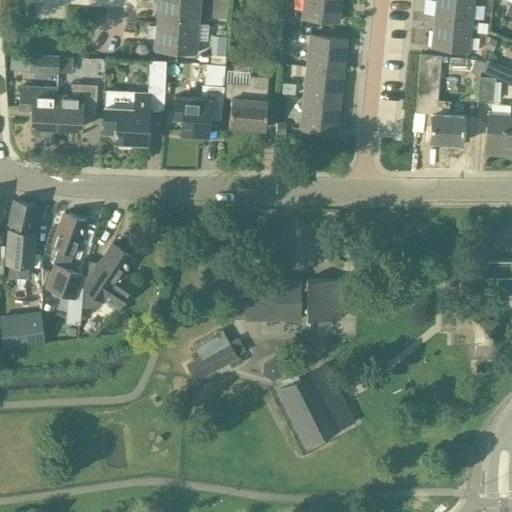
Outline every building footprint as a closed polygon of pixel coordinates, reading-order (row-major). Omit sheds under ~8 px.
[(157,0),(156,18),(197,22),(198,0),(157,0)] [(337,21),(339,0),(302,0),(301,17),(337,21)] [(435,0),(434,14),(470,18),(472,0),(435,0)] [(470,18),(434,14),(431,46),(467,50),(470,18)] [(156,18),(154,49),(195,52),(196,40),(207,40),(208,22),(197,22),(156,18)] [(487,23),(477,22),(476,32),(486,33),(487,23)] [(285,23),(284,37),(298,39),(299,25),(285,23)] [(267,25),(265,39),(273,39),(280,40),(282,26),(274,26),(267,25)] [(309,34),(305,66),(342,70),(346,38),(309,34)] [(212,36),(211,62),(225,62),(226,36),(212,36)] [(490,37),(485,47),(492,50),(497,40),(490,37)] [(28,71),(57,71),(58,54),(29,53),(28,71)] [(441,55),(420,53),(417,87),(438,89),(441,55)] [(474,75),(478,76),(484,61),(474,59),(470,70),(474,75)] [(149,60),(147,92),(164,92),(166,61),(149,60)] [(511,70),(486,60),(481,71),(509,82),(511,74),(511,70)] [(206,63),(205,80),(224,80),(224,64),(206,63)] [(339,100),(342,70),(305,66),(302,96),(339,100)] [(267,77),(249,75),(248,83),(226,81),(224,97),(230,97),(228,124),(263,127),(267,77)] [(478,86),(476,100),(493,102),(494,89),(495,78),(479,76),(478,86)] [(282,81),(281,92),(293,93),(294,83),(282,81)] [(56,94),(55,126),(79,128),(80,112),(94,112),(96,84),(72,83),(71,94),(56,94)] [(174,95),(172,115),(181,116),(180,132),(207,134),(208,118),(209,112),(221,113),(223,86),(202,84),(200,97),(174,95)] [(57,86),(20,85),(18,109),(31,109),(30,125),(55,126),(56,94),(57,86)] [(102,107),(101,132),(114,133),(113,140),(116,140),(116,145),(119,147),(129,148),(132,145),(132,141),(145,141),(147,107),(147,92),(134,91),(133,108),(102,107)] [(335,132),(339,100),(302,96),(298,128),(335,132)] [(448,101),(434,100),(434,113),(430,113),(428,140),(445,142),(445,147),(458,147),(458,143),(460,143),(462,115),(447,114),(448,101)] [(487,112),(484,151),(501,152),(502,146),(511,146),(511,100),(510,101),(509,114),(487,112)] [(276,123),(275,133),(285,134),(285,124),(276,123)] [(9,226),(14,227),(13,229),(13,230),(10,230),(8,262),(32,264),(34,232),(28,231),(28,230),(29,228),(31,229),(37,204),(14,199),(9,226)] [(50,272),(41,269),(41,285),(44,286),(68,296),(66,323),(80,324),(83,287),(80,287),(85,274),(68,265),(85,218),(63,210),(50,244),(57,246),(52,263),(53,263),(50,272)] [(87,263),(83,287),(103,300),(104,299),(118,308),(131,289),(121,282),(126,274),(123,270),(131,256),(111,243),(97,265),(87,263)] [(511,259),(478,259),(478,278),(511,278),(511,259)] [(443,274),(443,286),(457,286),(457,274),(443,274)] [(245,278),(233,278),(233,318),(245,318),(298,318),(298,314),(306,314),(306,318),(318,318),(318,325),(331,325),(331,318),(339,318),(339,278),(306,278),(306,282),(298,282),(298,278),(278,278),(245,278)] [(162,292),(149,289),(145,306),(158,309),(162,292)] [(474,307),(474,354),(496,354),(496,307),(474,307)] [(40,310),(0,314),(0,329),(2,348),(44,344),(40,310)] [(122,319),(119,322),(119,326),(122,329),(127,329),(131,329),(134,325),(133,321),(130,318),(126,319),(122,319)] [(220,329),(193,345),(197,354),(198,356),(207,375),(220,368),(228,363),(231,368),(242,362),(239,355),(246,351),(244,349),(238,336),(232,339),(229,341),(224,333),(222,329),(220,329)] [(263,363),(263,373),(271,378),(280,373),(280,364),(272,358),(263,363)] [(351,419),(326,369),(315,375),(313,371),(279,389),(306,443),(341,426),(340,424),(351,419)]
